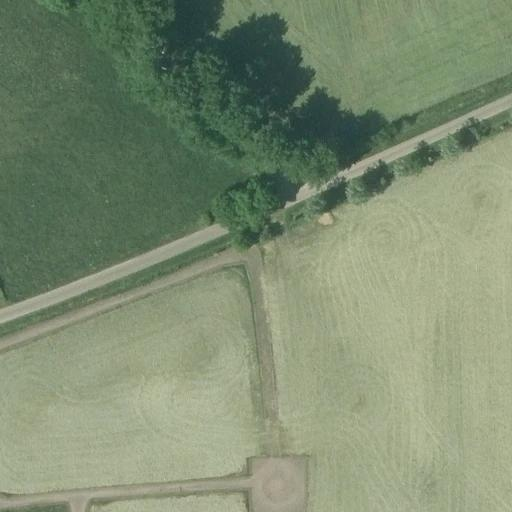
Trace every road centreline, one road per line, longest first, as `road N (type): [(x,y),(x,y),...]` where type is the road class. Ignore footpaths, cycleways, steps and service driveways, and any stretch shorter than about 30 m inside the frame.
road 1 (unclassified): [(0,317),(172,252),(511,97)]
road 2 (track): [(305,191),(217,117),(108,0)]
